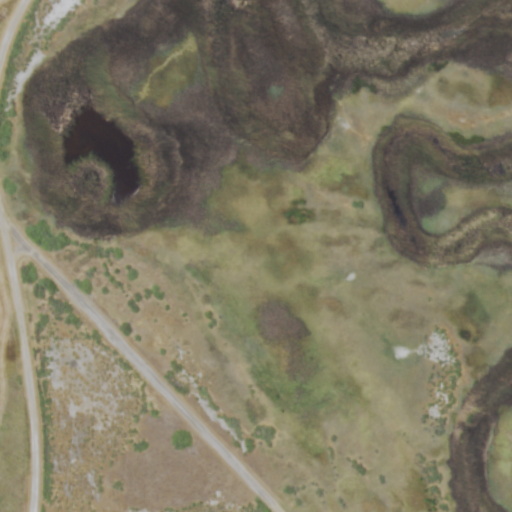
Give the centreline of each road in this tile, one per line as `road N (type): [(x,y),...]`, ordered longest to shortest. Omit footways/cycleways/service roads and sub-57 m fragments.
road 1 (track): [(9,236),(296,511)]
road 2 (track): [(30,511),(0,199)]
